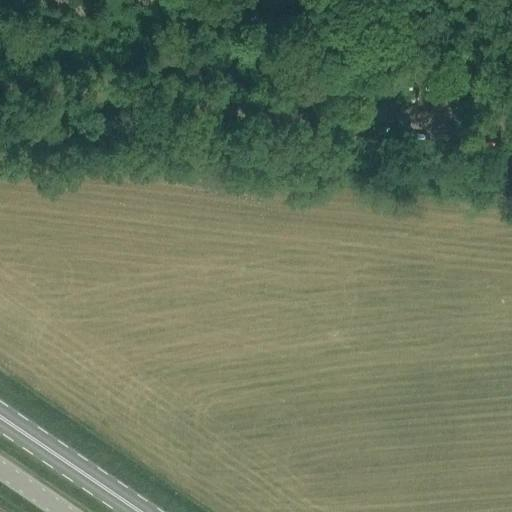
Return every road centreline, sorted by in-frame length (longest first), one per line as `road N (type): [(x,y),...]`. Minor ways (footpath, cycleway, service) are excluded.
road 1 (unclassified): [(511,131),(0,78)]
road 2 (primary): [(137,511),(0,418)]
